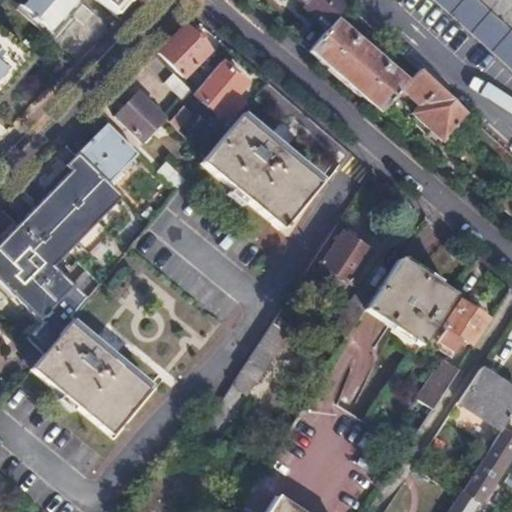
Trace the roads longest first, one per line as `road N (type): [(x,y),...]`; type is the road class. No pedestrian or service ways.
road 1 (residential): [(511,257),(216,0)]
road 2 (residential): [(0,185),(176,0)]
